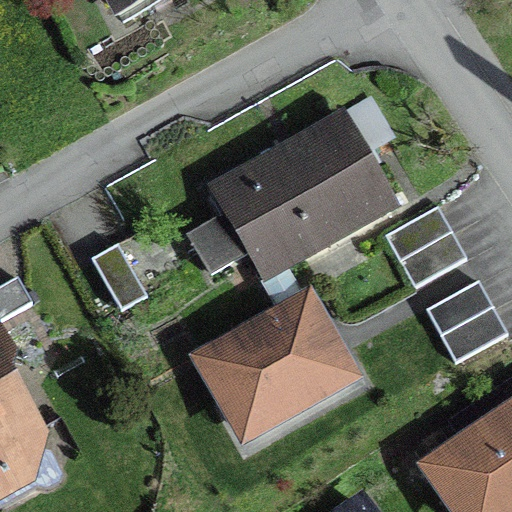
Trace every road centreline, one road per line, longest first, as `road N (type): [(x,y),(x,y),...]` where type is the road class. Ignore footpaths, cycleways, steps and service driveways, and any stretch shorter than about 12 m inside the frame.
road 1 (residential): [(0,209),(359,0)]
road 2 (residential): [(403,0),(511,160)]
